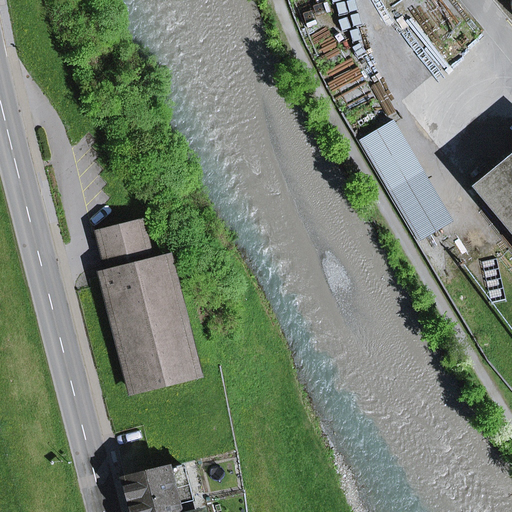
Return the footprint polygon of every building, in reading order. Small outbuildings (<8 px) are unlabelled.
[(415,233),(447,215),(393,124),(362,142),(415,233)] [(511,153),(472,187),(511,236),(511,153)] [(100,234),(110,274),(151,263),(141,224),(100,234)] [(132,392),(198,375),(168,259),(151,263),(110,274),(103,275),(132,392)] [(183,465),(125,480),(131,503),(189,488),(183,465)] [(131,503),(133,511),(179,511),(178,506),(192,502),(189,488),(131,503)]
